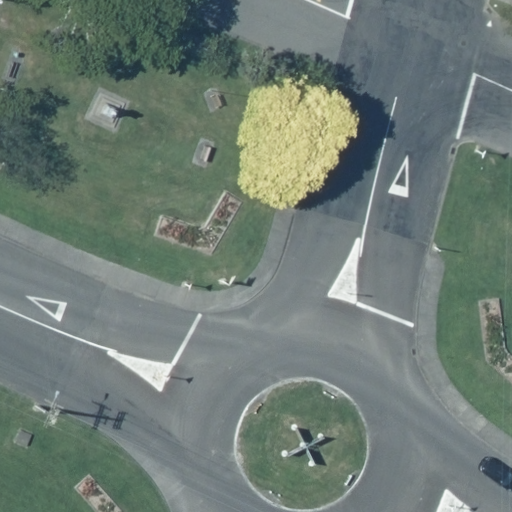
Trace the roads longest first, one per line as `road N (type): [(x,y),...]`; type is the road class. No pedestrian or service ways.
road 1 (residential): [(336,342),(413,48)]
road 2 (tertiary): [(0,305),(210,396)]
road 3 (tertiary): [(336,342),(369,358),(394,384),(413,454),(403,489)]
road 4 (tertiary): [(210,396),(233,366),(264,346),(336,342)]
road 5 (tertiary): [(223,511),(199,460),(210,396)]
